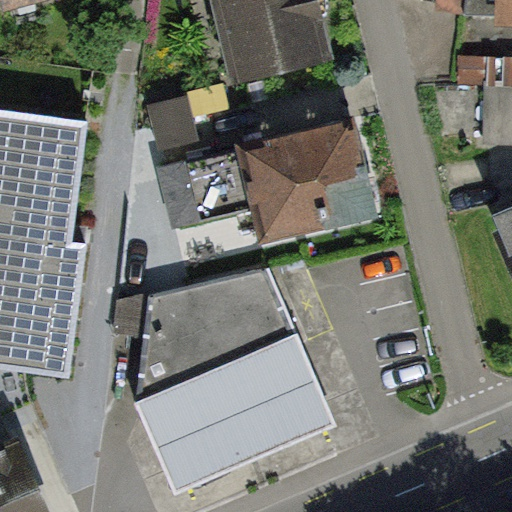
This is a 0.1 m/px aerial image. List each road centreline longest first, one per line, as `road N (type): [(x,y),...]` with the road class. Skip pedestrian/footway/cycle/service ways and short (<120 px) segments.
road 1 (residential): [(498,452),(443,282),(380,0)]
road 2 (secondary): [(362,511),(498,452)]
